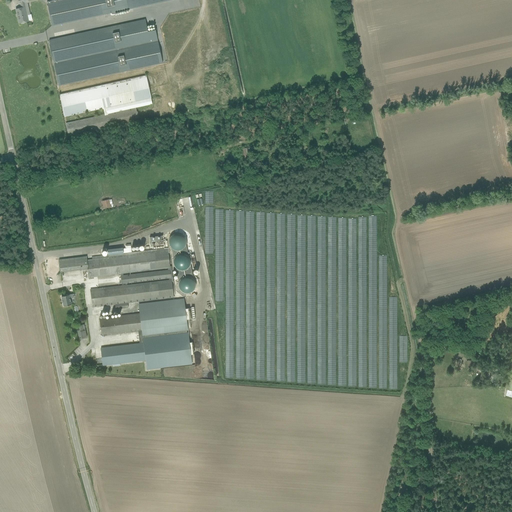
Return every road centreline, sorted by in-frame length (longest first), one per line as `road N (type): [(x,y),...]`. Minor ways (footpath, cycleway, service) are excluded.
road 1 (unclassified): [(96,511),(14,158)]
road 2 (track): [(405,280),(401,211),(511,181)]
road 3 (track): [(429,456),(423,358),(405,280)]
